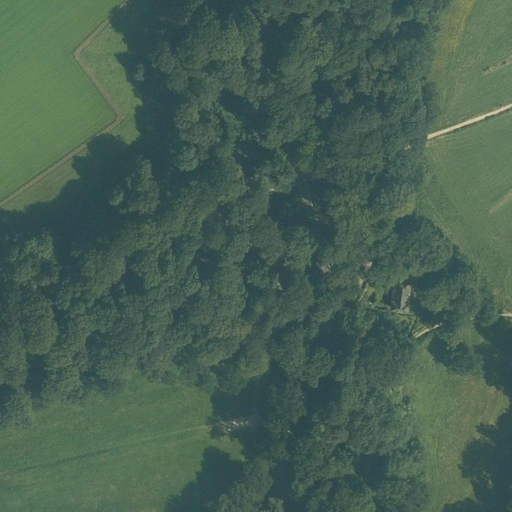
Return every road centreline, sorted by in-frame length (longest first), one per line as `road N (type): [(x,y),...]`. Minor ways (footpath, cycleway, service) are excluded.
road 1 (secondary): [(283,511),(284,444),(326,345),(332,288),(288,135),(227,0)]
road 2 (track): [(0,377),(49,377),(265,338),(326,345)]
road 3 (track): [(465,319),(425,330),(404,351),(357,511)]
road 4 (track): [(366,467),(358,414),(326,345)]
road 5 (track): [(397,145),(414,23)]
road 6 (track): [(511,105),(397,145)]
